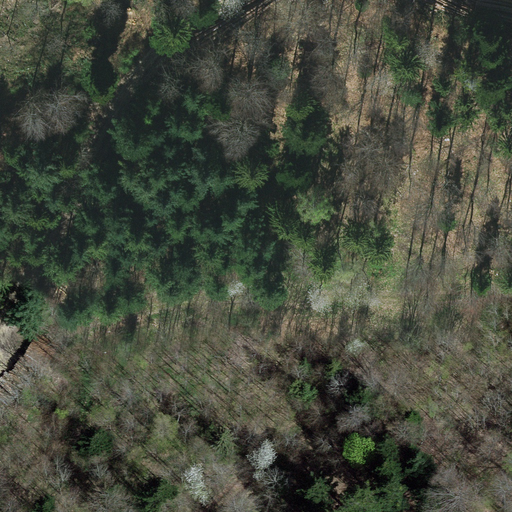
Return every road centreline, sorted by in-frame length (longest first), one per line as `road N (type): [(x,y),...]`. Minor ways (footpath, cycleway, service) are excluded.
road 1 (track): [(0,346),(32,347),(132,306),(235,296),(511,293)]
road 2 (track): [(0,341),(117,116),(189,29),(234,0)]
road 3 (track): [(401,292),(361,373),(266,454),(215,511)]
